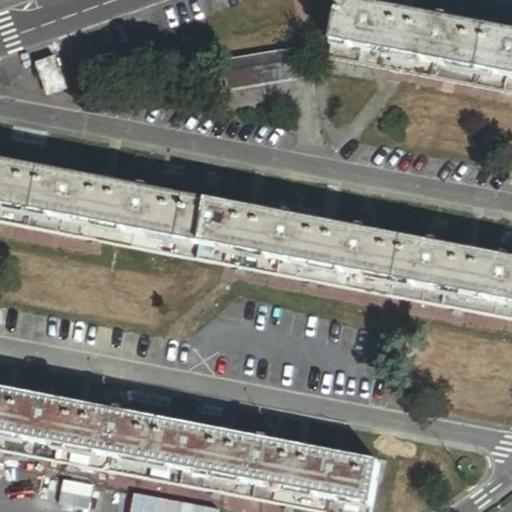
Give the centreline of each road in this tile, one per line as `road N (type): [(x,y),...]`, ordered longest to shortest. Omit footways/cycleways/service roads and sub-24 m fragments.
road 1 (residential): [(511,198),(0,98)]
road 2 (residential): [(0,348),(511,446)]
road 3 (residential): [(0,41),(116,0)]
